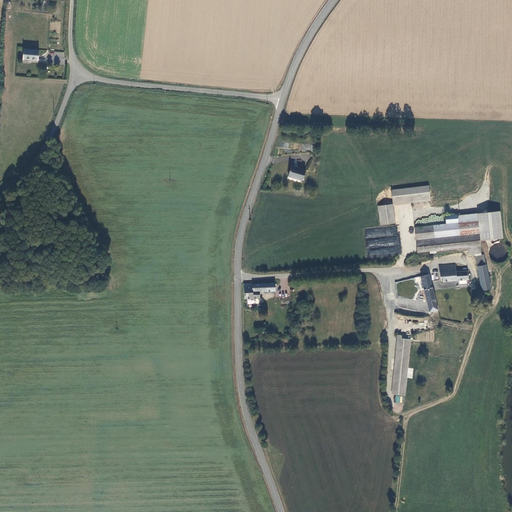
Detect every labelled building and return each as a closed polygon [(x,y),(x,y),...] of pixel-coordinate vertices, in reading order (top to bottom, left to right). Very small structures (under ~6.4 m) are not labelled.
[(37,50),(22,49),(21,58),(36,59),(37,50)] [(299,180),(302,166),(292,163),(288,177),(299,180)] [(429,185),(391,189),(392,202),(430,199),(429,185)] [(394,223),(392,204),(377,205),(379,225),(394,223)] [(474,218),(473,211),(455,214),(455,220),(474,218)] [(455,220),(455,214),(455,212),(442,214),(443,221),(455,220)] [(431,235),(475,231),(474,218),(455,220),(443,221),(411,224),(412,238),(431,235)] [(398,226),(365,229),(368,257),(400,254),(398,226)] [(477,251),(475,231),(431,235),(412,238),(413,250),(426,249),(426,251),(433,250),(432,248),(464,245),(464,252),(477,251)] [(473,255),(474,265),(484,263),(483,257),(482,254),(473,255)] [(466,278),(465,269),(452,270),(451,263),(436,265),(438,281),(466,278)] [(479,290),(488,288),(484,263),(474,265),(478,283),(479,290)] [(436,312),(426,274),(418,276),(427,312),(431,311),(431,313),(436,312)] [(264,282),(263,281),(256,281),(257,283),(242,284),(242,298),(258,297),(257,290),(273,289),(272,282),(264,282)] [(397,338),(398,338),(392,394),(405,395),(410,339),(401,338),(402,335),(397,335),(397,338)]
